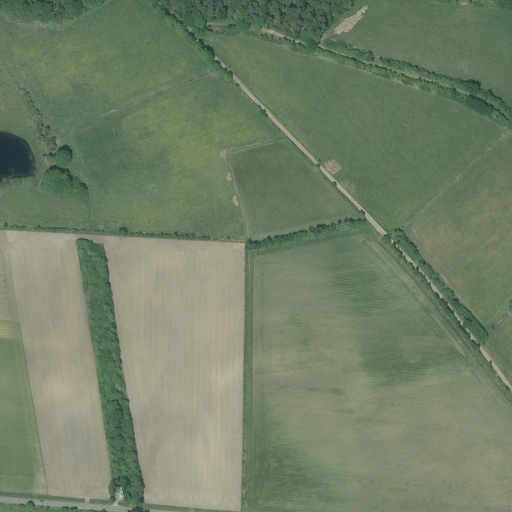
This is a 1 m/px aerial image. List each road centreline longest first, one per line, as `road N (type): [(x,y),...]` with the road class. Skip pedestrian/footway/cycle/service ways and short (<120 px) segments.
road 1 (track): [(511,392),(433,289),(184,29)]
road 2 (track): [(315,47),(465,94),(511,120)]
road 3 (tertiary): [(0,500),(146,511)]
road 4 (track): [(184,29),(248,24),(315,47)]
